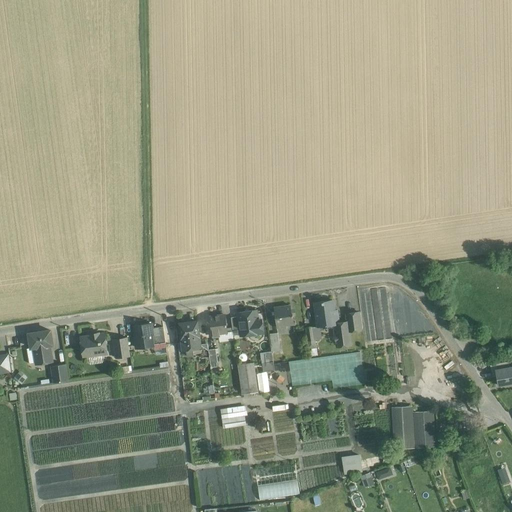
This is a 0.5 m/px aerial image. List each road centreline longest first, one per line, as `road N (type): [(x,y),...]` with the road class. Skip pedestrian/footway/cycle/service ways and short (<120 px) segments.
road 1 (residential): [(0,330),(396,274),(409,280),(511,422)]
road 2 (track): [(142,0),(147,310)]
